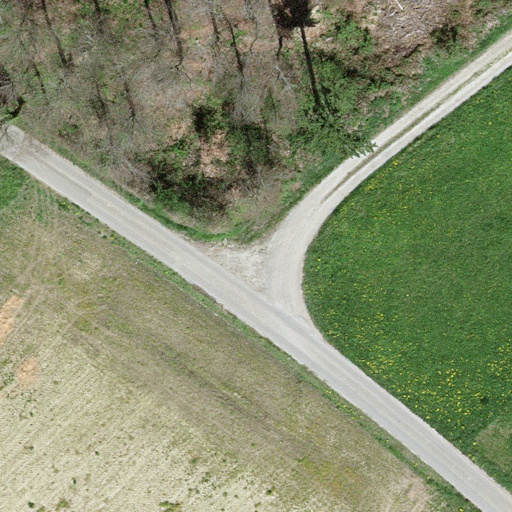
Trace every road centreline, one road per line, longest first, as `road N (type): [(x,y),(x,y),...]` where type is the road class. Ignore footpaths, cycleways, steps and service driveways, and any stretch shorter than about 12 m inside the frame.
road 1 (unclassified): [(511,507),(287,283),(0,109)]
road 2 (track): [(511,77),(287,283)]
